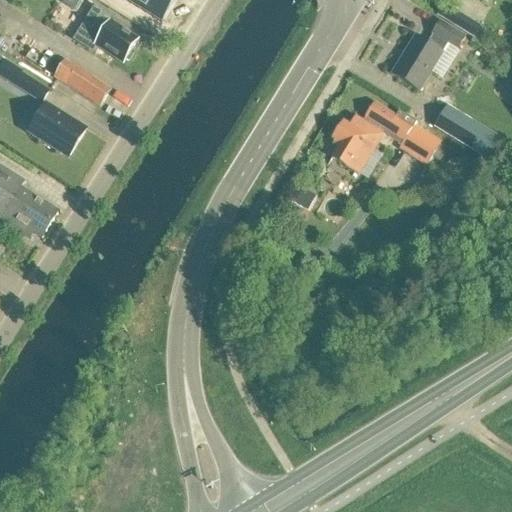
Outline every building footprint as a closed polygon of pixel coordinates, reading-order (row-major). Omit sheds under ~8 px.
[(87,22),(95,8),(96,7),(83,0),(61,0),(59,6),(87,22)] [(119,0),(162,26),(178,0),(119,0)] [(87,22),(74,43),(95,56),(99,50),(123,65),(125,63),(129,64),(135,56),(132,52),(137,43),(123,35),(126,31),(115,24),(117,21),(95,8),(87,22)] [(443,8),(437,17),(472,38),(478,29),(443,8)] [(457,52),(465,40),(439,24),(431,37),(432,38),(427,46),(414,38),(391,77),(419,95),(443,56),(442,56),(448,47),(457,52)] [(0,81),(42,107),(50,94),(21,76),(22,74),(4,63),(0,69),(0,81)] [(100,110),(110,93),(65,64),(54,81),(100,110)] [(338,151),(332,160),(359,177),(384,138),(429,166),(441,146),(414,129),(416,125),(405,117),(399,126),(393,122),(395,119),(375,106),(363,124),(355,119),(349,129),(343,125),(333,142),(335,143),(332,148),(338,151)] [(68,162),(86,132),(45,107),(27,137),(68,162)] [(447,110),(435,129),(486,161),(498,142),(447,110)] [(0,221),(19,192),(19,193),(24,185),(0,169),(0,221)] [(57,217),(19,193),(19,192),(0,221),(0,224),(29,242),(33,235),(42,241),(57,217)]
